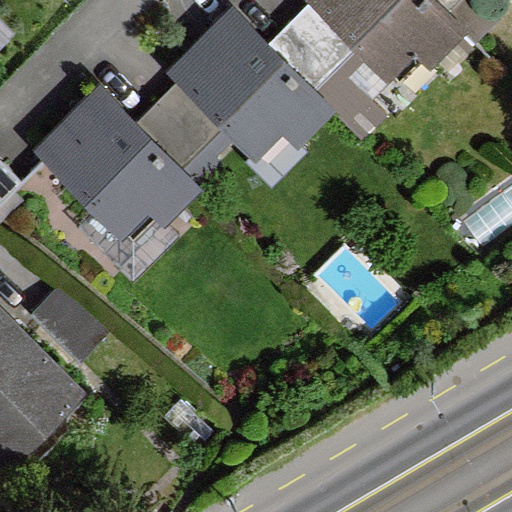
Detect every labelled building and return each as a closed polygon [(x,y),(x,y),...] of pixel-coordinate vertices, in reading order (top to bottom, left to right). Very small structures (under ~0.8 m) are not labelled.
[(324,0),(309,0),(294,18),(338,62),(361,37),(324,0)] [(324,0),(361,37),(391,67),(416,44),(428,56),(461,24),(447,9),(437,0),(324,0)] [(437,0),(447,9),(455,0),(437,0)] [(232,6),(207,30),(216,39),(184,71),(230,116),(259,145),(283,122),(296,134),(328,102),(314,87),(269,42),(232,6)] [(269,42),(314,87),(338,62),(294,18),(269,42)] [(184,71),(162,97),(206,141),(230,116),(184,71)] [(101,85),(76,110),(84,118),(52,150),(127,224),(151,201),(164,213),(197,181),(182,166),(138,121),(101,85)] [(138,121),(182,166),(206,141),(162,97),(138,121)] [(0,202),(26,178),(0,153),(0,202)] [(64,285),(36,314),(79,356),(110,325),(64,285)] [(0,455),(7,463),(78,392),(60,375),(52,368),(57,363),(28,334),(10,352),(0,342),(0,333),(1,332),(0,331),(0,455)]
